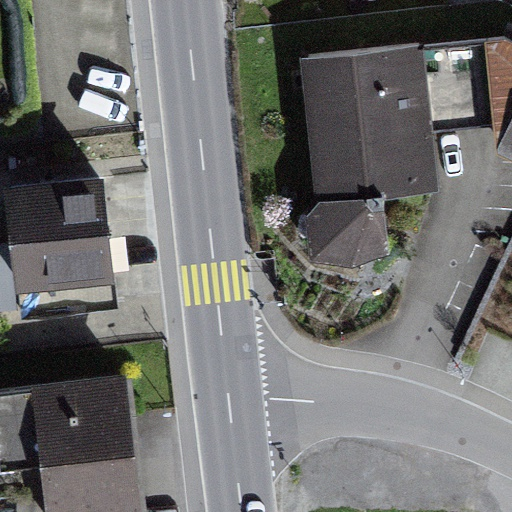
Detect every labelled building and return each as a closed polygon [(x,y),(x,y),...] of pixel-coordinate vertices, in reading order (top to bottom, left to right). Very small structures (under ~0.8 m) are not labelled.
[(511,148),(511,48),(474,131),(511,148)] [(424,55),(300,65),(310,177),(434,166),(424,55)] [(106,174),(0,187),(0,221),(12,311),(122,296),(106,174)] [(329,196),(311,207),(313,251),(348,264),(386,251),(396,203),(383,193),(329,196)] [(131,379),(0,392),(0,483),(49,478),(52,511),(145,511),(137,431),(131,379)]
